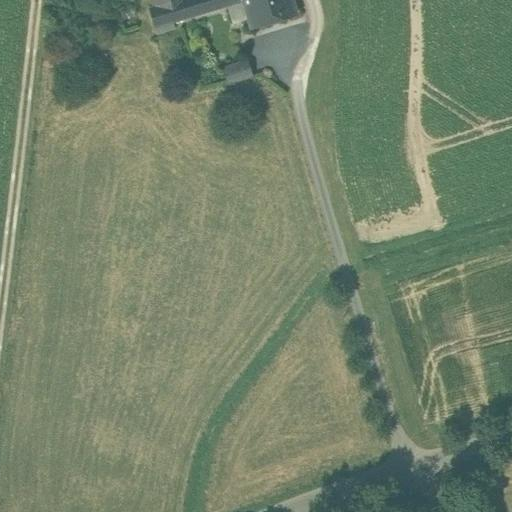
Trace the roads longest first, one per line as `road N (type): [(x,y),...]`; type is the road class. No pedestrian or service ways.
road 1 (track): [(0,325),(39,0)]
road 2 (unclassified): [(511,442),(282,511)]
